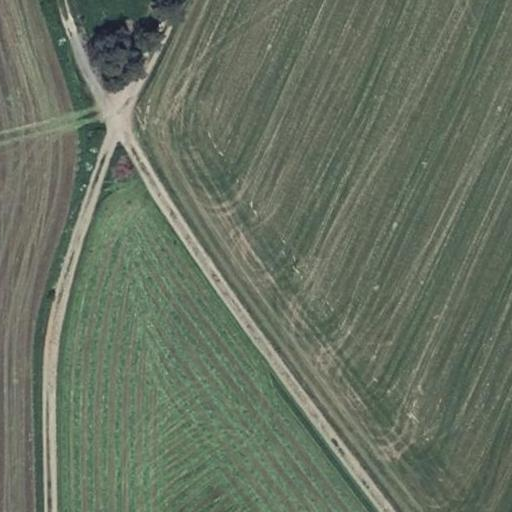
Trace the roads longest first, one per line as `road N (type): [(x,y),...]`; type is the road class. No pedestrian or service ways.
road 1 (track): [(119,126),(226,286),(396,511)]
road 2 (track): [(47,511),(52,318),(119,126)]
road 3 (track): [(119,126),(80,69),(62,0)]
road 4 (residential): [(119,126),(175,0)]
